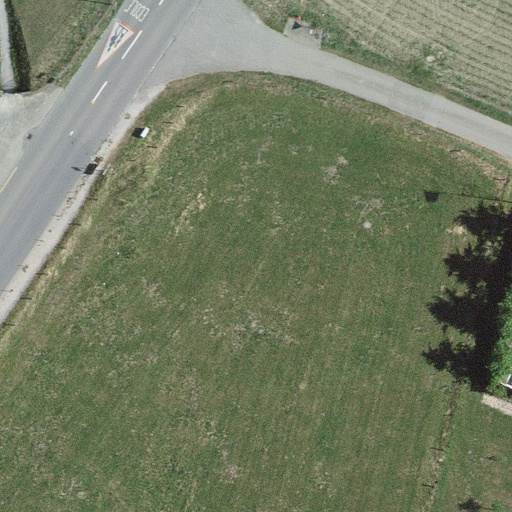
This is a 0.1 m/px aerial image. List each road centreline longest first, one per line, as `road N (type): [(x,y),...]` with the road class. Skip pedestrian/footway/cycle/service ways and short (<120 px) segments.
road 1 (unclassified): [(164,13),(511,140)]
road 2 (tertiary): [(164,13),(0,242)]
